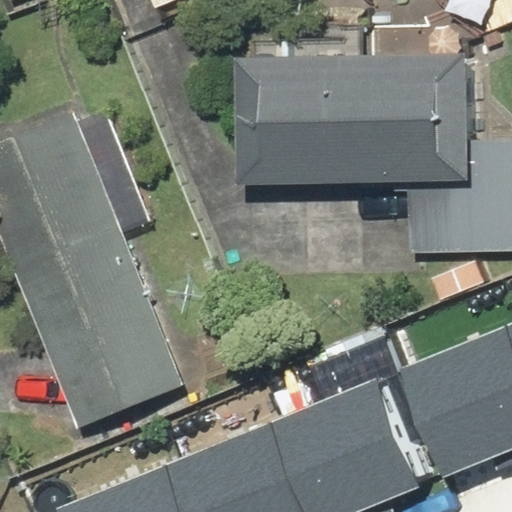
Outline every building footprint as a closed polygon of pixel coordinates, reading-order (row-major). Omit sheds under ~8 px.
[(186,0),(149,0),(155,13),(186,0)] [(465,66),(235,67),(236,197),(412,196),(412,258),(511,257),(511,149),(465,150),(465,66)] [(106,110),(0,151),(0,239),(77,435),(185,393),(120,229),(149,218),(106,110)] [(451,472),(511,447),(511,320),(407,363),(451,472)] [(407,363),(285,411),(324,511),(349,511),(451,472),(407,363)] [(324,511),(285,411),(184,450),(207,511),(324,511)] [(78,491),(86,511),(207,511),(184,450),(78,491)] [(474,493),(431,509),(431,511),(511,511),(511,466),(470,484),(474,493)]
